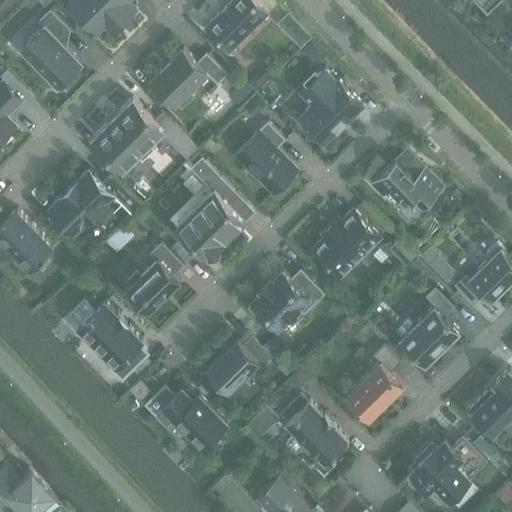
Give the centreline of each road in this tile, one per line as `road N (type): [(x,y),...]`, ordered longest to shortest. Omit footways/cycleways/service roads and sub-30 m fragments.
road 1 (residential): [(407,103),(172,334)]
road 2 (residential): [(9,171),(186,0)]
road 3 (residential): [(511,318),(358,468)]
road 4 (residential): [(407,103),(511,209)]
road 5 (residential): [(307,0),(407,103)]
